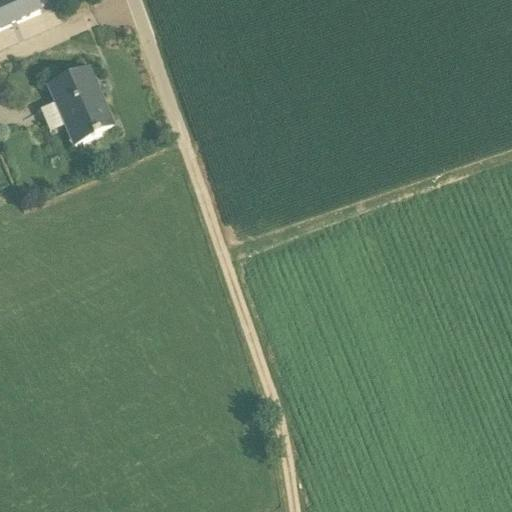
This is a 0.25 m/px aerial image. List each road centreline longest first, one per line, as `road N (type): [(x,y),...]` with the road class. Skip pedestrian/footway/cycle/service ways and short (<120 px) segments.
road 1 (track): [(185,148),(272,400),(294,511)]
road 2 (unclassified): [(131,0),(185,148)]
